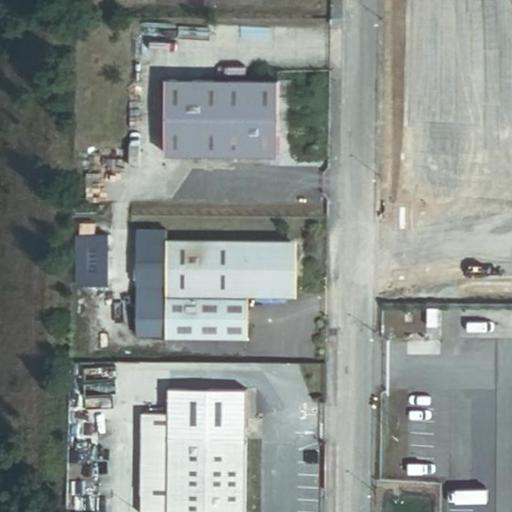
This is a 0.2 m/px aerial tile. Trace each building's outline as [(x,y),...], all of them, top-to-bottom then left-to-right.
[(281,154),(282,79),(169,77),(168,153),(281,154)] [(250,337),(251,294),(292,294),(292,281),(299,275),(299,259),(292,253),(292,239),(170,238),(169,285),(169,297),(169,321),(169,336),(250,337)] [(169,297),(169,285),(153,285),(153,297),(169,297)] [(169,321),(169,297),(153,297),(139,297),(139,321),(169,321)] [(246,511),(248,388),(170,387),(169,411),(144,411),(142,511),(144,511),(246,511)]
